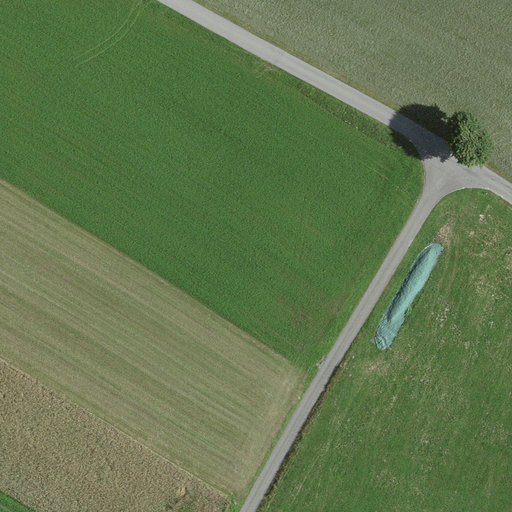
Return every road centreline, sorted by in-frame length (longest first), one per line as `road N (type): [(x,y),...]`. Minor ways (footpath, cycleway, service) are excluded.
road 1 (unclassified): [(455,154),(247,511)]
road 2 (unclassified): [(173,0),(455,154)]
